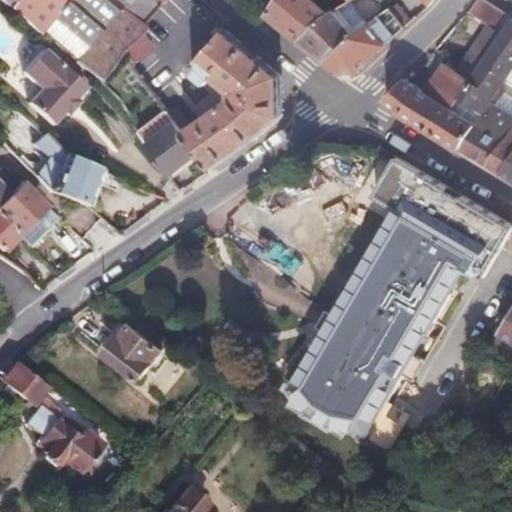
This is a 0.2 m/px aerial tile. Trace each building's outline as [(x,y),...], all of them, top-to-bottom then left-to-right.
[(0,0),(0,1),(8,9),(15,0),(0,0)] [(68,0),(15,0),(8,9),(38,33),(41,30),(68,0)] [(68,0),(41,30),(72,57),(117,6),(110,0),(68,0)] [(327,13),(331,11),(317,0),(277,0),(268,12),(301,39),(327,13)] [(463,146),(511,72),(511,18),(485,0),(479,0),(471,12),(489,24),(456,72),(445,65),(427,92),(408,81),(406,79),(388,100),(397,110),(426,127),(461,149),(463,146)] [(392,9),(406,26),(414,19),(401,1),(392,9)] [(101,81),(124,53),(140,33),(143,29),(117,6),(72,57),(101,81)] [(354,34),(323,57),(340,71),(347,71),(355,71),(406,26),(392,9),(391,8),(354,34)] [(323,57),(354,34),(334,10),(331,11),(327,13),(301,39),(323,57)] [(170,113),(201,152),(213,169),(253,141),(281,115),(280,76),(226,31),(194,72),(209,84),(215,77),(231,92),(230,99),(191,128),(177,108),(170,113)] [(151,48),(140,33),(124,53),(133,65),(151,48)] [(79,78),(37,41),(16,65),(35,81),(23,96),(46,116),(57,103),(60,105),(72,92),(69,89),(79,78)] [(511,72),(463,146),(490,163),(511,134),(511,100),(505,97),(511,87),(511,72)] [(170,176),(201,152),(170,113),(168,110),(138,132),(170,176)] [(502,171),(511,156),(511,134),(490,163),(502,171)] [(83,207),(93,183),(98,172),(65,159),(42,135),(33,146),(43,158),(46,160),(34,178),(47,193),(83,207)] [(17,161),(34,178),(46,160),(43,158),(36,164),(27,162),(21,156),(17,161)] [(511,156),(502,171),(511,176),(511,156)] [(401,361),(406,351),(426,317),(436,324),(453,296),(443,290),(459,263),(486,279),(511,234),(511,225),(398,159),(376,197),(408,216),(384,256),(374,250),(357,278),(367,284),(343,326),(346,328),(340,339),(326,331),(309,359),(319,365),(304,393),(323,404),(322,407),(322,410),(322,413),(325,417),(327,418),(331,420),(336,419),(342,416),(362,426),(378,397),(387,403),(404,377),(403,376),(409,365),(401,361)] [(0,202),(20,183),(3,167),(0,165),(0,202)] [(98,172),(93,183),(106,188),(110,178),(98,172)] [(0,202),(0,219),(18,236),(45,209),(20,183),(0,202)] [(18,236),(29,247),(57,219),(45,209),(18,236)] [(0,253),(0,254),(18,236),(0,219),(0,253)] [(511,314),(500,334),(511,340),(511,314)] [(346,328),(343,326),(325,315),(317,326),(326,331),(340,339),(346,328)] [(119,334),(105,352),(141,380),(166,348),(134,323),(123,337),(119,334)] [(487,354),(505,365),(511,353),(511,340),(500,334),(487,354)] [(403,376),(404,377),(414,383),(426,364),(406,351),(401,361),(409,365),(403,376)] [(2,379),(32,402),(46,385),(18,362),(2,379)] [(39,438),(34,443),(60,465),(64,460),(79,472),(102,443),(82,428),(77,435),(72,432),(78,425),(67,417),(61,424),(37,406),(22,424),(39,438)] [(187,489),(167,511),(198,511),(205,504),(187,489)]
